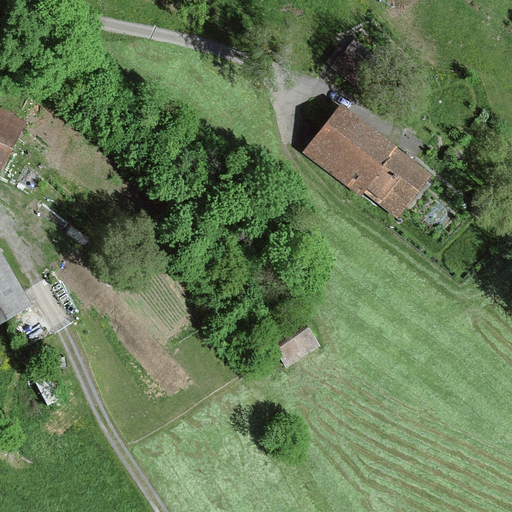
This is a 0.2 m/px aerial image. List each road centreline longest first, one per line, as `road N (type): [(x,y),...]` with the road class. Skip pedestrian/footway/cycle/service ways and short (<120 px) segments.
road 1 (track): [(0,227),(21,252),(105,423),(160,511)]
road 2 (track): [(29,0),(250,54),(304,94)]
